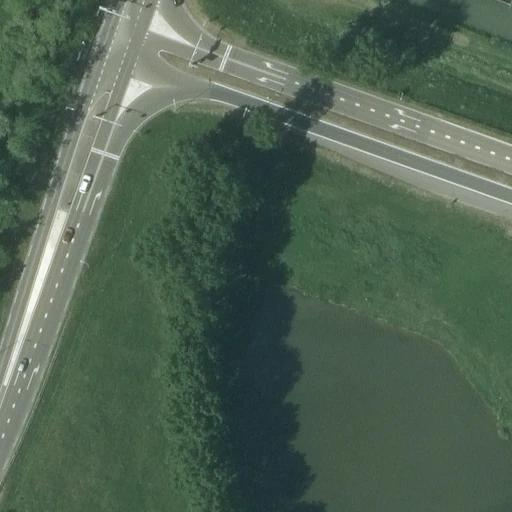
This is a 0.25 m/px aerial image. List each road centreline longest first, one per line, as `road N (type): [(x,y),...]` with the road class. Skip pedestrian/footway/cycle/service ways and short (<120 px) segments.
road 1 (motorway): [(114,60),(511,197)]
road 2 (motorway): [(511,168),(124,32)]
road 3 (primary): [(0,395),(114,60)]
